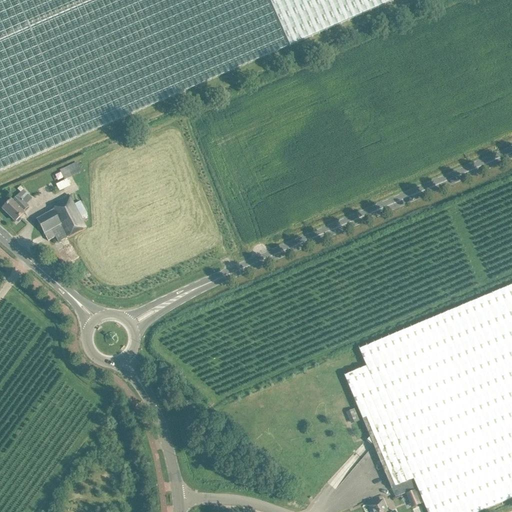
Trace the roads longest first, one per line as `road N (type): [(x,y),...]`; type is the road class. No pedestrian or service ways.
road 1 (secondary): [(168,302),(511,150)]
road 2 (secondary): [(179,501),(170,454),(139,381)]
